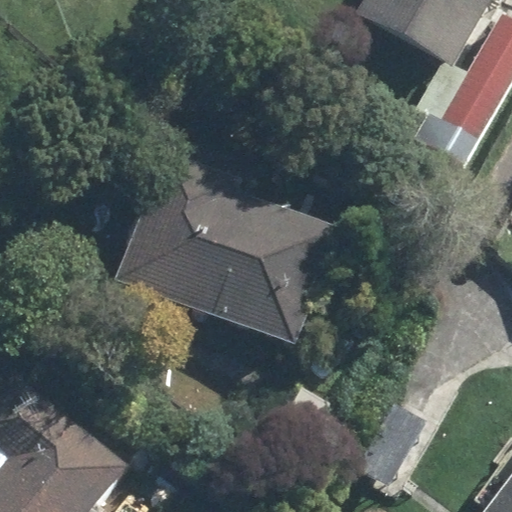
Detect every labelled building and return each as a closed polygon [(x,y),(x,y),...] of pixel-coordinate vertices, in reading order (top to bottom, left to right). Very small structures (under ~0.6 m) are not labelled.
[(511,0),(386,0),(373,23),(470,78),(511,3),(511,0)] [(511,26),(456,128),(490,148),(511,107),(511,26)] [(135,283),(317,359),(365,245),(256,200),(262,185),(188,154),(135,283)] [(0,500),(0,511),(125,511),(151,482),(41,388),(0,436),(0,441),(29,467),(0,500)] [(329,420),(296,399),(256,463),(289,484),(329,420)] [(370,475),(404,495),(442,432),(408,411),(370,475)]
